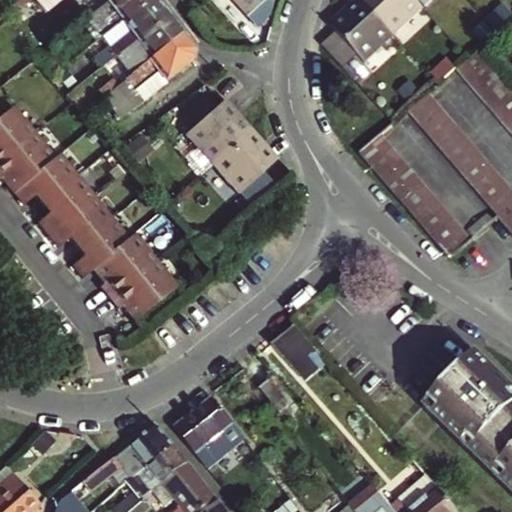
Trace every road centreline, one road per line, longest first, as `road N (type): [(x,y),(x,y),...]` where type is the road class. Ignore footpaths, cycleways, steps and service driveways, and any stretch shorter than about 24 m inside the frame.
road 1 (residential): [(361,220),(295,283),(146,398)]
road 2 (residential): [(307,0),(290,75),(293,108),(310,151),(361,220)]
road 3 (residential): [(0,212),(89,325),(109,407)]
road 4 (residential): [(146,398),(132,433),(56,497),(49,511)]
road 5 (residential): [(361,220),(469,304)]
